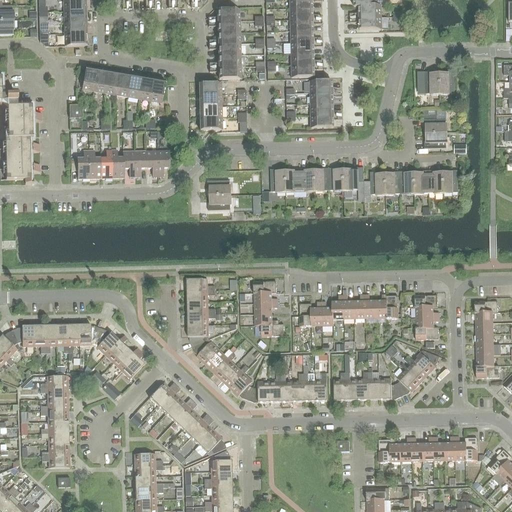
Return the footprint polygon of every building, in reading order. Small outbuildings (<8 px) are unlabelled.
[(289,0),(289,10),(312,10),(311,0),(289,0)] [(375,0),(353,0),(354,9),(359,8),(376,8),(376,7),(375,0)] [(63,1),(64,13),(86,12),(86,1),(63,1)] [(0,7),(0,22),(13,22),(13,13),(12,13),(12,7),(2,7),(2,8),(0,7)] [(359,19),(381,19),(381,7),(376,7),(376,8),(359,8),(359,19)] [(289,10),(290,22),(312,21),(312,10),(289,10)] [(217,11),(217,23),(240,23),(239,11),(217,11)] [(64,13),(64,24),(86,24),(86,12),(64,13)] [(47,25),(46,18),(47,18),(47,13),(39,13),(39,25),(47,25)] [(381,19),(359,19),(359,31),(381,31),(381,19)] [(290,22),(290,33),(312,33),(312,21),(290,22)] [(0,37),(13,37),(12,31),(13,31),(13,22),(0,22),(0,37)] [(240,23),(217,23),(218,35),(240,34),(240,23)] [(64,24),(64,36),(86,35),(86,24),(64,24)] [(290,33),(290,44),(312,44),(312,33),(290,33)] [(240,34),(218,35),(218,46),(240,45),(240,34)] [(86,35),(64,36),(64,48),(87,47),(86,35)] [(290,44),(290,56),(313,55),(312,44),(290,44)] [(240,45),(218,46),(218,57),(240,57),(240,45)] [(290,56),(291,67),(313,67),(313,55),(290,56)] [(240,57),(218,57),(218,69),(241,68),(240,57)] [(511,66),(503,67),(503,77),(509,77),(509,83),(511,83),(511,66)] [(313,67),(291,67),(291,79),(313,79),(313,67)] [(241,68),(218,69),(219,81),(241,80),(241,68)] [(93,93),(97,71),(85,69),(82,91),(93,93)] [(97,71),(93,93),(105,95),(108,73),(97,71)] [(108,73),(105,95),(116,97),(120,75),(108,73)] [(431,73),(417,74),(417,88),(425,88),(425,96),(431,96),(431,97),(440,96),(439,75),(431,75),(431,73)] [(447,75),(439,75),(440,96),(449,96),(449,95),(455,95),(454,73),(447,73),(447,75)] [(120,75),(116,97),(127,99),(131,77),(120,75)] [(131,77),(127,99),(138,101),(142,79),(131,77)] [(0,103),(0,104),(2,104),(4,106),(7,109),(7,113),(7,114),(7,119),(7,124),(7,127),(7,135),(8,139),(5,139),(5,145),(5,150),(5,155),(5,165),(6,170),(6,176),(6,181),(15,181),(25,181),(25,185),(34,185),(33,182),(30,182),(30,140),(32,140),(32,106),(31,102),(17,102),(17,97),(8,97),(7,79),(4,79),(0,79),(0,103)] [(142,79),(138,101),(150,103),(153,81),(142,79)] [(153,81),(150,103),(161,105),(165,83),(153,81)] [(309,83),(309,95),(332,94),(331,82),(309,83)] [(508,100),(511,99),(511,83),(509,83),(509,90),(503,90),(503,100),(508,100)] [(199,85),(199,97),(221,97),(221,85),(199,85)] [(309,95),(310,106),(332,106),(332,94),(309,95)] [(199,97),(199,108),(222,108),(221,97),(199,97)] [(310,106),(310,118),(332,117),(332,106),(310,106)] [(82,119),(82,107),(69,107),(70,119),(82,119)] [(199,108),(199,120),(222,119),(222,108),(199,108)] [(424,121),(423,121),(423,123),(423,126),(424,128),(426,128),(426,136),(447,135),(447,126),(446,126),(446,120),(445,113),(437,113),(437,112),(423,112),(424,121)] [(332,117),(310,118),(310,129),(332,129),(332,117)] [(222,119),(199,120),(200,132),(222,131),(222,119)] [(426,144),(424,144),(424,145),(424,149),(424,151),(446,150),(446,144),(447,144),(447,135),(426,136),(426,144)] [(71,173),(76,173),(77,173),(77,181),(89,181),(89,152),(83,152),(83,160),(71,161),(71,173)] [(94,152),(89,152),(89,181),(101,180),(100,160),(94,160),(94,152)] [(106,160),(100,160),(101,180),(112,180),(111,152),(106,152),(106,160)] [(124,180),(124,171),(123,171),(123,159),(122,159),(117,160),(117,152),(111,152),(112,180),(124,180)] [(169,152),(157,153),(158,178),(163,178),(163,170),(169,170),(169,152)] [(123,171),(124,171),(129,171),(129,179),(135,178),(134,153),(122,153),(122,159),(123,159),(123,171)] [(134,153),(135,178),(140,178),(140,170),(146,170),(146,153),(134,153)] [(146,153),(146,170),(152,170),(152,178),(158,178),(157,153),(146,153)] [(358,169),(356,169),(351,169),(351,171),(343,172),(343,193),(352,193),(352,192),(358,191),(358,183),(358,176),(358,170),(358,169)] [(306,170),(304,171),(299,171),(300,193),(305,193),(305,194),(314,193),(314,172),(306,172),(306,170)] [(328,170),(323,170),(322,170),(322,172),(314,172),(314,193),(324,193),(324,192),(329,192),(328,170)] [(335,170),(333,170),(328,170),(329,192),(334,192),(334,193),(343,193),(343,172),(335,172),(335,170)] [(277,171),(275,171),(270,171),(271,193),(276,193),(276,194),(286,194),(285,173),(277,173),(277,171)] [(293,171),(293,173),(285,173),(286,194),(295,194),(295,193),(300,193),(299,171),(293,171)] [(457,172),(456,172),(451,172),(451,174),(443,174),(443,195),(452,195),(452,194),(458,194),(457,176),(457,172)] [(399,173),(394,174),(393,174),(393,176),(385,176),(385,197),(395,197),(394,196),(400,195),(399,173)] [(406,173),(404,173),(399,173),(400,195),(405,195),(405,196),(414,196),(414,175),(406,175),(406,173)] [(428,173),(423,173),(422,173),(422,175),(414,175),(414,196),(423,196),(423,195),(429,195),(428,173)] [(434,173),(433,173),(428,173),(429,195),(434,195),(434,196),(443,195),(443,174),(434,175),(434,173)] [(377,174),(375,174),(370,174),(371,196),(376,196),(376,197),(385,197),(385,176),(377,176),(377,174)] [(207,183),(207,188),(207,189),(209,189),(210,197),(231,197),(231,188),(230,188),(229,182),(207,183)] [(208,206),(208,211),(208,212),(230,212),(230,206),(231,206),(231,197),(210,197),(210,205),(208,206)] [(187,281),(187,293),(215,292),(214,287),(207,288),(207,281),(187,281)] [(271,295),(276,295),(276,283),(253,284),(253,295),(254,295),(271,294),(271,295)] [(187,293),(187,304),(208,304),(207,297),(215,297),(215,292),(187,293)] [(278,301),(271,301),(271,295),(271,294),(254,295),(254,306),(278,305),(278,301)] [(382,302),(381,303),(375,303),(376,320),(386,320),(387,320),(386,298),(386,296),(382,296),(382,302)] [(338,303),(332,304),(332,310),(332,321),(333,321),(343,321),(343,297),(338,297),(338,303)] [(354,303),(347,303),(347,297),(343,297),(343,321),(354,320),(354,303)] [(360,303),(354,303),(354,320),(365,320),(365,297),(360,297),(360,303)] [(375,303),(369,303),(369,297),(365,297),(365,320),(376,320),(375,303)] [(387,320),(386,320),(398,320),(397,297),(386,298),(387,320)] [(415,309),(433,308),(433,309),(437,309),(437,297),(414,297),(415,309)] [(475,315),(493,314),(493,315),(497,315),(497,303),(474,303),(475,315)] [(187,304),(187,316),(215,315),(215,310),(208,311),(208,304),(187,304)] [(317,310),(311,310),(311,328),(312,328),(322,327),(321,304),(317,304),(317,310)] [(332,310),(331,310),(326,310),(326,304),(321,304),(322,327),(333,327),(333,321),(332,321),(332,310)] [(254,306),(254,316),(272,316),(272,310),(278,310),(278,305),(254,306)] [(311,310),(311,305),(299,306),(300,328),(312,328),(311,328),(311,310)] [(415,309),(416,319),(439,319),(439,314),(433,315),(433,309),(433,308),(415,309)] [(475,315),(475,325),(493,325),(493,315),(493,314),(475,315)] [(187,316),(188,327),(208,327),(208,320),(215,320),(215,315),(187,316)] [(255,328),(261,328),(261,327),(278,327),(278,326),(278,322),(272,322),(272,316),(254,316),(255,328)] [(416,319),(416,330),(433,330),(433,329),(433,324),(439,323),(439,319),(416,319)] [(475,325),(476,336),(493,336),(493,325),(475,325)] [(79,326),(67,327),(68,355),(73,355),(73,347),(79,347),(79,326)] [(91,326),(79,326),(79,347),(90,347),(94,348),(96,343),(101,330),(96,328),(95,328),(91,328),(91,326)] [(261,327),(261,328),(261,338),(284,338),(284,326),(278,326),(278,327),(261,327)] [(18,330),(17,330),(12,332),(17,345),(20,344),(22,344),(22,348),(34,348),(33,327),(22,328),(22,330),(18,330)] [(45,355),(45,327),(33,327),(34,348),(40,348),(41,355),(45,355)] [(57,348),(56,327),(45,327),(45,355),(50,355),(50,348),(57,348)] [(68,355),(67,327),(56,327),(57,348),(63,347),(63,355),(68,355)] [(208,327),(188,327),(188,339),(189,339),(189,343),(190,343),(192,348),(205,343),(204,341),(204,338),(208,338),(208,327)] [(438,329),(433,329),(433,330),(416,330),(415,330),(416,342),(438,341),(438,329)] [(111,334),(110,335),(107,332),(106,332),(102,330),(101,330),(96,343),(98,344),(100,346),(96,349),(105,357),(119,342),(111,334)] [(12,332),(7,334),(6,335),(3,338),(2,337),(0,338),(0,350),(9,359),(16,351),(19,351),(17,345),(12,332)] [(476,336),(476,347),(493,347),(493,336),(476,336)] [(119,342),(105,357),(113,365),(127,350),(123,345),(127,340),(124,337),(119,342)] [(196,358),(205,366),(219,352),(211,344),(208,341),(205,343),(192,348),(195,354),(198,357),(196,358)] [(354,344),(345,344),(345,353),(355,352),(354,344)] [(476,347),(476,358),(493,357),(493,347),(476,347)] [(391,348),(386,353),(392,358),(395,355),(396,352),(391,348)] [(127,350),(113,365),(121,373),(141,353),(137,349),(132,354),(127,350)] [(9,359),(0,350),(0,366),(1,367),(6,363),(11,368),(14,364),(9,359)] [(205,366),(213,374),(232,354),(230,352),(229,351),(224,356),(219,352),(205,366)] [(258,351),(253,357),(257,360),(261,356),(262,355),(258,351)] [(437,365),(439,359),(423,352),(412,363),(427,377),(435,369),(434,368),(437,365)] [(130,381),(144,366),(139,361),(144,356),(141,353),(121,373),(130,381)] [(213,374),(221,382),(236,367),(231,363),(236,358),(232,354),(213,374)] [(476,358),(476,368),(476,369),(494,368),(493,357),(476,358)] [(406,369),(404,371),(419,385),(427,377),(412,363),(407,358),(404,361),(409,366),(406,369)] [(221,382),(230,390),(244,375),(249,370),(245,367),(240,372),(236,367),(221,382)] [(476,369),(476,368),(476,380),(499,379),(498,367),(494,368),(476,369)] [(396,386),(401,398),(407,396),(410,393),(411,394),(419,385),(404,371),(396,380),(400,383),(398,385),(396,386)] [(91,379),(96,383),(101,377),(97,373),(91,379)] [(340,375),(340,382),(333,382),(334,402),(346,402),(345,374),(340,375)] [(350,374),(345,374),(346,402),(357,402),(357,381),(350,382),(350,374)] [(363,381),(357,381),(357,402),(368,402),(368,374),(363,374),(363,381)] [(372,374),(368,374),(368,402),(380,401),(379,381),(373,381),(372,374)] [(239,397),(242,400),(248,402),(253,389),(251,388),(249,387),(252,383),(244,375),(230,390),(238,398),(239,397)] [(299,383),(292,383),(293,403),(304,403),(303,375),(298,376),(299,383)] [(304,403),(315,403),(315,382),(314,382),(314,375),(308,375),(304,375),(303,375),(304,403)] [(322,382),(315,382),(315,403),(327,403),(326,375),(321,375),(322,382)] [(276,383),(269,383),(270,404),(281,404),(280,376),(276,376),(276,383)] [(285,376),(280,376),(281,404),(293,403),(292,383),(285,383),(285,376)] [(106,381),(101,377),(96,383),(100,387),(106,381)] [(40,385),(40,390),(68,389),(67,378),(47,378),(47,385),(40,385)] [(511,396),(511,395),(511,394),(511,378),(503,387),(511,396)] [(110,385),(112,384),(109,381),(106,385),(107,385),(104,388),(106,390),(110,385)] [(391,381),(379,381),(380,401),(395,401),(401,398),(396,386),(394,387),(391,387),(391,381)] [(248,402),(254,404),(270,404),(269,383),(258,384),(258,390),(255,390),(253,389),(248,402)] [(168,389),(163,385),(149,399),(158,408),(177,387),(173,384),(168,389)] [(118,393),(110,385),(106,390),(106,391),(113,398),(114,399),(119,394),(118,393)] [(177,387),(158,408),(166,415),(180,400),(175,396),(180,391),(177,387)] [(40,395),(47,395),(47,401),(68,401),(68,389),(40,390),(40,395)] [(180,400),(166,415),(174,423),(193,403),(190,400),(185,405),(180,400)] [(48,408),(40,408),(40,413),(68,412),(68,401),(47,401),(48,408)] [(193,403),(174,423),(182,431),(197,416),(192,412),(197,406),(193,403)] [(48,417),(48,424),(68,423),(68,412),(40,413),(41,417),(48,417)] [(135,416),(130,421),(138,428),(142,423),(139,420),(135,416)] [(197,416),(182,431),(191,439),(210,419),(206,416),(201,421),(197,416)] [(210,419),(191,439),(199,447),(213,432),(208,427),(213,422),(210,419)] [(41,431),(41,435),(69,435),(68,423),(48,424),(48,431),(41,431)] [(146,423),(142,427),(146,432),(151,427),(146,423)] [(152,430),(149,434),(154,440),(158,436),(152,430)] [(226,450),(223,444),(220,441),(221,440),(213,432),(199,447),(207,455),(210,452),(212,453),(213,455),(226,450)] [(48,440),(48,447),(69,446),(69,435),(41,435),(41,440),(48,440)] [(459,438),(455,439),(455,462),(465,462),(466,462),(466,445),(465,445),(459,445),(459,438)] [(416,439),(411,440),(412,463),(423,463),(422,446),(416,446),(416,439)] [(429,445),(422,446),(423,463),(433,463),(433,439),(428,439),(429,445)] [(437,439),(433,439),(433,463),(444,462),(444,445),(438,445),(437,439)] [(450,445),(444,445),(444,462),(455,462),(455,439),(450,439),(450,445)] [(390,441),(390,442),(390,464),(391,464),(401,463),(401,446),(394,446),(394,440),(390,440),(390,441)] [(407,446),(401,446),(401,463),(412,463),(411,440),(407,440),(407,446)] [(465,440),(465,445),(466,445),(466,462),(465,462),(477,462),(477,440),(465,440)] [(337,454),(347,453),(349,453),(349,442),(336,442),(337,454)] [(391,464),(390,464),(390,442),(378,442),(379,464),(391,464)] [(41,454),(41,458),(69,458),(69,446),(48,447),(49,453),(41,454)] [(173,446),(168,450),(173,456),(178,451),(173,446)] [(496,476),(496,475),(508,462),(508,463),(511,459),(503,451),(488,468),(496,476)] [(229,458),(227,453),(227,452),(214,458),(215,460),(215,462),(211,462),(211,474),(231,474),(231,462),(230,462),(229,458)] [(177,453),(173,457),(179,463),(183,459),(177,453)] [(134,456),(134,468),(162,467),(162,462),(155,462),(155,455),(134,456)] [(49,463),(49,470),(70,469),(69,458),(41,458),(41,463),(49,463)] [(496,475),(504,482),(511,473),(511,466),(508,463),(508,462),(496,475)] [(134,468),(135,479),(155,479),(155,472),(162,472),(162,467),(134,468)] [(204,481),(204,486),(232,485),(231,474),(211,474),(211,481),(204,481)] [(58,489),(64,489),(70,489),(70,479),(58,480),(58,489)] [(155,479),(135,479),(135,490),(163,490),(163,489),(163,485),(155,485),(155,479)] [(476,484),(473,488),(478,493),(481,490),(476,484)] [(211,490),(211,497),(232,496),(232,485),(204,486),(204,490),(211,490)] [(3,489),(0,491),(0,507),(16,491),(13,488),(8,493),(3,489)] [(135,490),(135,502),(156,501),(156,495),(163,494),(163,490),(135,490)] [(366,503),(367,503),(367,502),(384,502),(389,502),(389,490),(366,491),(366,503)] [(16,491),(0,507),(0,511),(11,511),(19,504),(14,500),(19,494),(16,491)] [(204,504),(204,508),(232,508),(232,496),(211,497),(212,504),(204,504)] [(33,507),(27,511),(34,511),(41,505),(38,501),(33,507)] [(135,502),(135,511),(163,511),(163,508),(156,508),(156,501),(135,502)] [(367,502),(367,503),(367,510),(367,511),(384,511),(384,502),(367,502)] [(462,511),(473,511),(474,511),(467,511),(467,503),(462,504),(462,511)]
